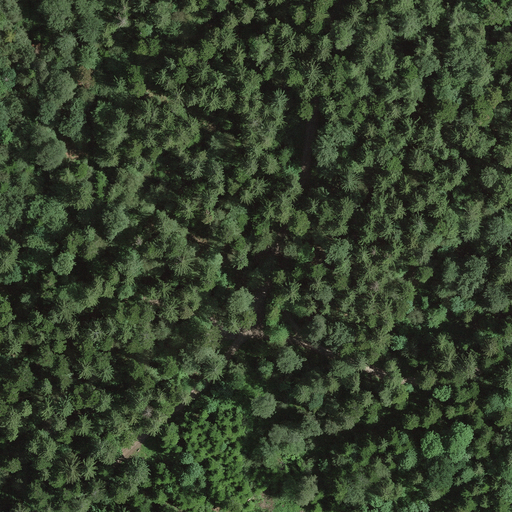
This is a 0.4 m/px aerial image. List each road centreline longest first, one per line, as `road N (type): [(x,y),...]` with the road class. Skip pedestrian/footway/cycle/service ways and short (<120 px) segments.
road 1 (track): [(342,0),(296,199),(248,328),(200,389),(109,472),(83,511)]
road 2 (track): [(511,353),(463,376),(404,380),(294,337),(93,285),(0,288)]
road 3 (track): [(0,231),(44,178),(81,60)]
